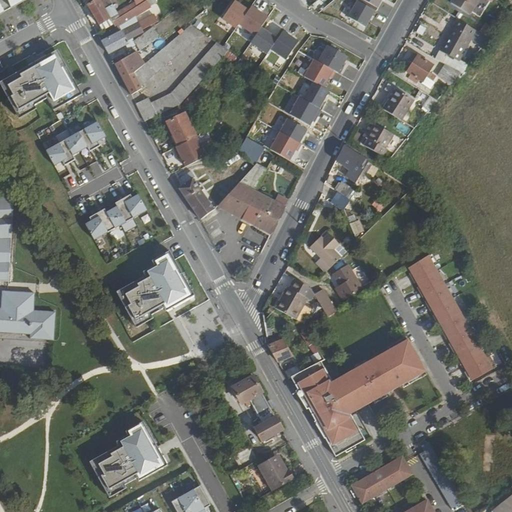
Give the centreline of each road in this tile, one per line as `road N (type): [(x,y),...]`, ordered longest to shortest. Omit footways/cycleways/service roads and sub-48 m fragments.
road 1 (tertiary): [(411,0),(243,317)]
road 2 (tertiary): [(243,317),(69,12)]
road 3 (tertiary): [(330,478),(243,317)]
road 4 (residential): [(330,478),(461,406)]
road 5 (residential): [(461,406),(388,284)]
